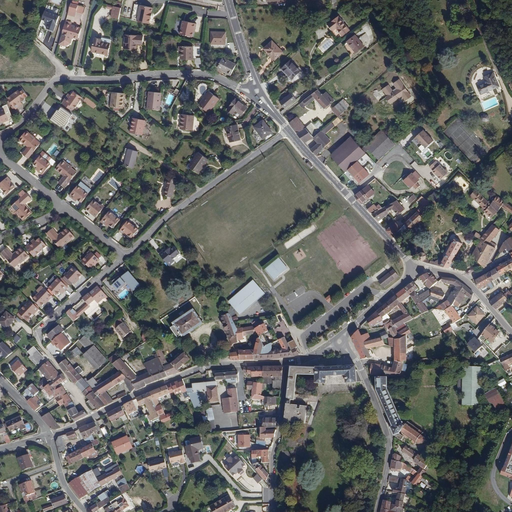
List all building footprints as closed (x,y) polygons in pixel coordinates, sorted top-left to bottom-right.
[(70,3),(68,11),(74,12),(76,5),(70,3)] [(135,4),(132,19),(150,23),(151,18),(152,18),(153,13),(152,13),(153,7),(135,4)] [(114,6),(112,16),(119,18),(122,7),(114,6)] [(59,16),(45,10),(41,20),(48,23),(46,28),(53,31),(59,16)] [(337,28),(343,35),(349,30),(339,16),(329,24),(334,30),(337,28)] [(183,22),(181,35),(193,37),(195,29),(196,29),(196,24),(183,22)] [(64,26),(58,47),(66,48),(69,45),(69,41),(72,39),(78,40),(81,29),(64,26)] [(212,31),(211,44),(226,45),(226,31),(212,31)] [(125,35),(125,49),(137,49),(137,44),(142,44),(143,36),(125,35)] [(355,35),(347,42),(356,53),(364,46),(355,35)] [(96,37),(92,51),(108,55),(111,44),(102,41),(102,39),(96,37)] [(264,49),(275,60),(283,52),(272,41),(264,49)] [(179,47),(179,51),(181,51),(181,59),(193,60),(193,47),(179,47)] [(222,58),(218,67),(225,70),(224,72),(231,75),(236,65),(222,58)] [(282,69),(292,79),(300,71),(291,61),(282,69)] [(479,86),(481,93),(498,86),(493,73),(485,77),(486,80),(486,83),(479,86)] [(394,89),(400,97),(403,95),(406,100),(411,96),(399,79),(393,83),(395,87),(394,89)] [(389,85),(382,90),(387,96),(386,97),(391,104),(398,99),(398,98),(400,97),(394,89),(393,90),(389,85)] [(8,98),(16,108),(21,105),(19,102),(22,100),(24,100),(25,99),(25,97),(28,95),(22,87),(8,98)] [(318,89),(309,96),(312,101),(315,98),(325,109),(331,104),(330,103),(334,100),(326,92),(322,94),(318,89)] [(63,103),(73,110),(75,108),(83,97),(75,91),(73,91),(72,92),(73,94),(70,97),(68,96),(64,100),(65,101),(63,103)] [(149,91),(147,108),(160,110),(162,93),(149,91)] [(199,105),(209,112),(219,99),(209,91),(199,105)] [(112,92),(110,106),(123,108),(125,94),(112,92)] [(280,101),(286,108),(297,99),(292,93),(280,101)] [(88,103),(95,108),(98,103),(88,96),(86,99),(89,101),(88,103)] [(309,96),(303,101),(306,105),(313,101),(312,101),(309,96)] [(344,111),(349,108),(348,107),(350,105),(343,99),(338,104),(344,111)] [(235,100),(228,110),(233,114),(235,111),(241,115),(247,107),(242,103),(241,104),(235,100)] [(338,104),(332,109),(338,117),(340,115),(344,111),(338,104)] [(56,108),(49,118),(60,127),(65,125),(68,121),(68,119),(72,114),(60,106),(58,109),(56,108)] [(0,109),(0,122),(5,120),(6,121),(10,119),(4,108),(0,109)] [(180,129),(193,130),(194,116),(182,114),(180,129)] [(480,115),(479,118),(480,122),(485,122),(487,120),(487,117),(486,115),(483,114),(480,115)] [(297,117),(290,123),(298,133),(306,127),(297,117)] [(133,118),(130,132),(143,135),(146,120),(133,118)] [(255,126),(263,138),(272,132),(264,120),(255,126)] [(297,133),(305,143),(314,138),(317,135),(326,127),(320,120),(315,125),(312,122),(306,127),(298,133),(297,133)] [(311,149),(315,154),(331,141),(326,134),(335,125),(332,122),(326,127),(317,135),(314,138),(318,143),(311,149)] [(228,127),(231,141),(240,139),(237,125),(228,127)] [(27,130),(19,139),(28,146),(23,153),(29,157),(41,143),(35,138),(36,137),(27,130)] [(381,130),(365,146),(379,160),(395,145),(381,130)] [(423,131),(414,139),(418,143),(422,144),(426,148),(433,141),(423,131)] [(351,137),(331,155),(346,171),(366,153),(351,137)] [(124,157),(121,165),(134,168),(139,151),(127,149),(125,157),(124,157)] [(41,155),(36,161),(35,163),(35,164),(36,165),(37,165),(41,168),(39,170),(43,174),(52,164),(45,158),(48,154),(44,151),(41,155)] [(199,153),(189,167),(198,173),(208,159),(199,153)] [(64,159),(56,168),(65,175),(60,182),(66,186),(78,172),(72,167),(72,166),(64,159)] [(358,162),(349,170),(355,177),(364,168),(358,162)] [(436,162),(430,167),(433,171),(436,175),(437,174),(439,177),(438,177),(441,180),(448,174),(448,171),(447,170),(444,170),(440,165),(439,165),(436,162)] [(416,170),(412,173),(418,179),(421,176),(416,170)] [(412,173),(411,172),(403,180),(411,188),(413,186),(417,183),(419,180),(418,179),(412,173)] [(8,176),(0,183),(0,186),(7,194),(15,187),(10,180),(11,179),(8,176)] [(168,178),(163,194),(173,197),(177,181),(168,178)] [(355,196),(362,204),(375,192),(369,184),(355,196)] [(78,185),(70,195),(75,199),(77,197),(80,199),(80,202),(82,202),(83,202),(89,194),(78,185)] [(470,195),(493,217),(499,212),(491,204),(476,189),(470,195)] [(27,192),(13,205),(18,211),(16,211),(24,220),(33,212),(26,204),(32,198),(27,192)] [(430,197),(434,202),(435,200),(439,196),(435,192),(430,197)] [(422,216),(432,204),(422,196),(418,200),(423,205),(417,211),(418,212),(422,216)] [(497,196),(491,204),(499,212),(502,206),(511,213),(511,206),(507,202),(504,202),(497,196)] [(94,199),(88,208),(95,213),(94,215),(96,217),(104,207),(94,199)] [(405,223),(411,229),(421,220),(423,219),(437,203),(435,200),(434,202),(432,204),(422,216),(418,212),(407,222),(405,223)] [(386,206),(389,211),(393,209),(398,215),(405,210),(397,201),(386,206)] [(367,210),(370,213),(378,208),(375,204),(367,210)] [(371,214),(378,221),(389,213),(389,211),(386,206),(371,214)] [(110,211),(102,221),(106,225),(108,222),(111,225),(112,227),(113,228),(115,227),(121,219),(110,211)] [(128,221),(120,231),(124,235),(126,232),(130,235),(130,237),(131,238),(133,237),(139,229),(128,221)] [(386,230),(393,238),(401,228),(395,223),(386,230)] [(489,230),(496,236),(500,230),(493,224),(489,230)] [(47,234),(60,248),(66,243),(66,244),(75,237),(67,228),(59,235),(53,229),(47,234)] [(481,240),(490,244),(496,236),(489,230),(481,240)] [(504,242),(503,244),(507,248),(508,247),(511,249),(511,239),(509,237),(504,242)] [(32,241),(26,247),(34,256),(36,254),(37,255),(47,246),(40,238),(39,238),(38,239),(37,241),(35,243),(32,241)] [(418,256),(418,259),(419,260),(421,261),(428,263),(449,268),(451,263),(462,243),(455,239),(444,260),(441,259),(438,259),(436,260),(434,262),(427,259),(427,257),(427,256),(426,254),(425,253),(423,253),(421,252),(420,253),(419,254),(418,256)] [(472,255),(484,268),(485,267),(496,248),(490,244),(481,240),(472,255)] [(166,249),(160,255),(170,266),(178,258),(177,257),(183,251),(178,245),(175,247),(174,245),(168,251),(166,249)] [(7,248),(1,253),(14,268),(20,263),(21,263),(29,256),(22,247),(13,254),(7,248)] [(499,262),(495,265),(496,267),(500,273),(511,266),(511,251),(510,253),(511,255),(511,258),(500,265),(499,262)] [(83,261),(91,269),(97,263),(98,263),(101,260),(92,252),(83,261)] [(266,269),(274,280),(287,268),(278,259),(266,269)] [(64,275),(75,285),(77,282),(77,281),(83,275),(74,267),(69,274),(67,272),(64,275)] [(491,270),(495,279),(501,276),(500,273),(496,267),(491,270)] [(379,281),(383,287),(399,276),(394,269),(379,281)] [(486,273),(491,282),(495,279),(491,270),(486,273)] [(115,283),(113,284),(118,289),(127,281),(134,290),(140,285),(129,271),(121,277),(119,275),(113,280),(115,283)] [(424,283),(429,288),(430,288),(437,281),(430,274),(426,273),(420,277),(424,283)] [(476,279),(479,288),(491,282),(486,273),(476,279)] [(446,300),(452,304),(453,303),(455,300),(464,285),(457,280),(452,278),(447,278),(442,277),(442,281),(447,284),(452,284),(455,286),(446,300)] [(59,279),(50,288),(57,295),(59,295),(60,294),(60,292),(62,290),(65,292),(69,288),(59,279)] [(253,279),(227,301),(240,315),(265,293),(253,279)] [(395,296),(400,302),(409,295),(413,292),(417,289),(412,282),(404,289),(402,290),(395,296)] [(473,293),(464,285),(455,300),(459,303),(465,294),(471,300),(473,293)] [(82,309),(84,312),(90,307),(89,305),(95,300),(98,303),(107,296),(98,286),(83,299),(87,304),(82,309)] [(39,294),(34,299),(42,307),(47,301),(48,302),(53,297),(45,288),(42,290),(40,288),(37,292),(39,294)] [(421,301),(427,298),(430,296),(431,290),(430,288),(429,288),(429,289),(417,297),(413,292),(409,295),(416,305),(421,301)] [(443,294),(431,290),(430,296),(427,298),(430,300),(431,299),(438,301),(439,299),(442,299),(443,294)] [(496,297),(501,304),(508,299),(504,294),(502,292),(496,297)] [(395,296),(380,308),(386,314),(391,310),(390,309),(397,304),(403,314),(391,320),(390,318),(389,319),(388,317),(386,317),(384,315),(379,310),(377,311),(382,321),(384,325),(391,322),(393,327),(395,328),(412,318),(400,302),(395,296)] [(490,301),(496,308),(501,304),(496,297),(490,301)] [(440,305),(444,310),(451,306),(452,304),(446,300),(440,305)] [(31,301),(20,313),(28,321),(30,321),(31,321),(30,319),(36,312),(37,313),(40,310),(31,301)] [(421,301),(416,305),(422,313),(428,311),(421,301)] [(444,310),(453,322),(460,318),(451,306),(444,310)] [(485,315),(476,306),(466,316),(476,325),(485,315)] [(73,308),(67,313),(72,319),(74,321),(80,316),(77,312),(73,308)] [(174,326),(171,328),(178,338),(181,335),(183,337),(191,331),(195,329),(203,323),(194,309),(173,323),(174,326)] [(382,321),(377,311),(367,320),(370,326),(379,321),(380,323),(382,321)] [(0,321),(8,328),(15,319),(7,313),(0,321)] [(233,344),(237,343),(237,328),(229,314),(222,316),(232,346),(233,344)] [(116,329),(123,338),(131,331),(124,322),(116,329)] [(391,322),(384,325),(387,330),(388,329),(393,327),(391,322)] [(450,323),(443,327),(447,333),(453,330),(450,323)] [(255,350),(255,360),(294,357),(290,350),(287,343),(278,326),(268,331),(265,324),(261,326),(255,329),(258,333),(260,338),(258,339),(255,350)] [(499,332),(489,324),(480,335),(490,343),(499,332)] [(48,336),(53,341),(64,331),(60,325),(48,336)] [(253,326),(243,327),(243,336),(258,333),(255,329),(253,326)] [(393,337),(398,334),(397,333),(395,328),(393,327),(388,329),(393,337)] [(406,327),(397,333),(398,334),(399,337),(406,335),(410,332),(406,327)] [(460,328),(455,332),(462,340),(467,335),(460,328)] [(360,334),(358,329),(356,331),(356,330),(350,336),(357,351),(365,347),(363,342),(362,338),(360,334)] [(381,337),(382,340),(388,338),(385,331),(380,333),(381,337)] [(414,339),(410,332),(406,335),(406,342),(414,339)] [(367,333),(363,335),(363,337),(362,338),(363,342),(370,340),(367,333)] [(16,343),(21,338),(16,334),(12,339),(16,343)] [(79,341),(89,351),(94,345),(95,344),(86,335),(79,341)] [(406,342),(406,335),(399,337),(394,339),(394,346),(394,360),(402,363),(404,361),(406,360),(406,352),(406,348),(406,342)] [(370,340),(363,342),(365,347),(366,348),(384,344),(382,340),(381,337),(370,340)] [(482,346),(474,337),(466,344),(475,353),(482,346)] [(287,343),(290,350),(295,348),(297,347),(293,340),(287,343)] [(0,352),(0,353),(3,357),(4,356),(7,360),(13,353),(4,343),(0,346),(0,352),(0,353),(0,352)] [(489,349),(493,354),(499,349),(494,344),(489,349)] [(83,355),(96,369),(107,359),(94,345),(89,351),(83,355)] [(31,360),(35,365),(38,362),(39,363),(44,358),(37,350),(38,350),(35,346),(29,352),(34,357),(31,360)] [(71,352),(75,357),(82,352),(78,347),(71,352)] [(366,348),(365,347),(357,351),(361,359),(370,358),(370,356),(370,355),(371,354),(369,350),(367,351),(366,348)] [(239,352),(240,360),(255,360),(255,350),(239,350),(239,349),(233,350),(233,353),(239,352)] [(239,352),(233,353),(230,353),(231,360),(240,360),(239,352)] [(511,352),(499,360),(505,370),(508,368),(506,364),(511,360),(511,352)] [(164,366),(168,376),(181,371),(179,369),(190,360),(185,353),(174,362),(168,364),(164,366)] [(109,359),(113,364),(120,359),(116,355),(109,359)] [(160,358),(164,366),(168,364),(165,356),(160,358)] [(66,373),(76,384),(83,378),(80,375),(84,371),(79,366),(75,369),(67,359),(63,362),(60,358),(57,360),(66,373)] [(151,372),(164,366),(160,358),(146,364),(149,372),(151,372)] [(145,386),(146,384),(143,375),(137,378),(122,361),(121,359),(120,359),(113,364),(120,371),(132,383),(135,389),(136,390),(145,386)] [(402,363),(394,360),(391,367),(390,367),(390,366),(386,365),(386,366),(381,365),(380,375),(399,376),(402,363)] [(12,367),(20,376),(27,370),(19,361),(12,367)] [(49,379),(51,382),(60,375),(48,362),(40,369),(49,379)] [(380,375),(381,365),(371,363),(370,374),(380,375)] [(151,372),(155,381),(168,376),(164,366),(151,372)] [(354,366),(290,366),(284,420),(304,422),(306,401),(314,401),(315,395),(295,394),(297,374),(315,374),(315,382),(325,383),(325,376),(345,374),(346,382),(362,382),(354,366)] [(244,368),(243,372),(251,374),(251,377),(263,376),(263,367),(244,368)] [(283,367),(263,367),(263,376),(263,381),(273,382),(273,391),(280,391),(283,367)] [(462,395),(462,405),(482,405),(482,391),(488,391),(489,384),(482,384),(483,367),(463,367),(463,377),(458,377),(458,395),(462,395)] [(125,380),(131,393),(135,389),(132,383),(120,371),(103,382),(99,385),(92,390),(94,391),(99,398),(107,392),(125,380)] [(216,374),(216,380),(226,380),(226,383),(236,381),(236,378),(239,378),(238,373),(236,371),(216,374)] [(143,375),(146,384),(155,381),(151,372),(149,372),(143,375)] [(51,382),(45,387),(49,392),(64,380),(63,378),(65,376),(63,373),(60,375),(51,382)] [(89,380),(86,382),(90,387),(92,390),(99,385),(97,381),(94,377),(89,380)] [(388,377),(377,377),(377,390),(393,426),(391,428),(395,436),(402,440),(404,437),(406,438),(406,437),(407,437),(408,439),(408,440),(409,440),(410,440),(412,441),(412,442),(411,443),(413,445),(414,443),(415,443),(417,442),(418,443),(419,444),(420,444),(420,443),(422,443),(423,444),(424,443),(424,442),(424,441),(425,441),(425,439),(424,439),(424,438),(425,437),(424,436),(423,436),(422,434),(423,432),(422,432),(421,432),(421,431),(420,430),(419,430),(418,430),(418,429),(418,428),(417,428),(416,428),(414,426),(414,425),(413,425),(411,424),(411,423),(410,423),(409,423),(409,422),(408,421),(406,424),(405,423),(404,423),(403,423),(388,388),(388,377)] [(76,384),(83,393),(90,387),(86,382),(84,379),(83,378),(76,384)] [(183,378),(171,383),(172,386),(175,392),(175,394),(182,391),(183,393),(188,390),(188,389),(183,378)] [(43,380),(38,384),(43,389),(45,387),(51,382),(49,379),(45,382),(43,380)] [(193,388),(188,389),(188,390),(190,396),(195,408),(201,407),(200,396),(198,394),(198,392),(208,391),(210,403),(218,402),(216,382),(193,384),(193,388)] [(28,387),(35,395),(40,391),(33,383),(28,387)] [(263,383),(254,383),(253,389),(253,398),(265,399),(265,396),(262,395),(263,383)] [(150,392),(160,417),(163,423),(171,420),(169,414),(166,415),(161,404),(160,405),(157,399),(170,394),(168,388),(166,385),(150,392)] [(64,404),(71,400),(63,386),(56,390),(57,393),(54,395),(61,406),(64,404)] [(83,393),(87,397),(94,391),(92,390),(90,387),(83,393)] [(223,402),(223,404),(238,402),(237,388),(228,389),(229,397),(226,398),(223,402)] [(493,404),(499,414),(507,409),(496,389),(486,395),(489,403),(493,404)] [(87,397),(98,410),(106,406),(99,398),(94,391),(87,397)] [(99,398),(106,406),(114,401),(107,392),(99,398)] [(160,417),(150,392),(137,398),(140,406),(146,404),(151,415),(149,416),(151,421),(160,417)] [(28,402),(36,411),(41,406),(33,397),(28,402)] [(64,404),(68,411),(76,407),(71,400),(64,404)] [(132,400),(124,404),(126,408),(124,409),(126,413),(128,412),(129,414),(131,418),(130,418),(131,419),(140,415),(132,400)] [(238,402),(223,404),(223,409),(227,413),(239,411),(238,402)] [(68,411),(75,422),(88,415),(84,410),(79,413),(76,407),(68,411)] [(108,414),(111,421),(124,415),(121,407),(108,414)] [(41,413),(44,417),(50,413),(47,408),(41,413)] [(211,408),(206,408),(207,414),(209,426),(215,426),(212,408),(211,408)] [(44,417),(42,418),(52,428),(58,423),(50,413),(44,417)] [(24,425),(20,417),(4,424),(7,431),(9,430),(11,435),(25,429),(27,432),(30,431),(29,428),(27,424),(24,425)] [(278,419),(265,418),(264,427),(267,427),(277,427),(278,419)] [(95,422),(86,426),(88,432),(89,431),(91,437),(90,438),(92,442),(95,440),(93,434),(99,430),(95,422)] [(11,442),(9,438),(7,431),(4,424),(0,426),(0,433),(2,433),(6,444),(11,442)] [(88,432),(86,426),(80,428),(85,440),(89,443),(90,446),(66,457),(70,465),(76,462),(86,457),(96,452),(92,442),(90,438),(91,437),(89,431),(88,432)] [(101,429),(105,438),(109,436),(105,427),(101,429)] [(264,427),(261,428),(261,438),(274,438),(276,430),(267,430),(267,427),(264,427)] [(75,432),(73,431),(59,437),(56,442),(63,465),(65,464),(62,453),(63,452),(66,449),(64,442),(76,437),(75,432)] [(250,447),(250,435),(239,436),(239,448),(250,447)] [(192,445),(186,446),(189,457),(191,457),(192,463),(200,461),(198,455),(199,455),(198,449),(203,448),(201,437),(190,439),(192,445)] [(127,438),(114,444),(118,453),(132,447),(131,446),(134,444),(131,439),(128,440),(127,438)] [(503,469),(501,475),(510,479),(510,480),(511,480),(511,492),(511,497),(511,444),(505,464),(506,465),(504,469),(503,469)] [(430,462),(406,445),(402,451),(414,459),(413,461),(425,469),(430,462)] [(268,450),(258,450),(259,457),(262,457),(262,463),(269,463),(268,450)] [(393,460),(401,462),(401,457),(395,454),(394,454),(393,460)] [(19,459),(22,470),(33,467),(29,455),(19,459)] [(174,457),(167,459),(172,476),(174,477),(180,476),(180,477),(185,476),(184,475),(189,474),(184,455),(180,456),(180,455),(174,456),(174,457)] [(229,462),(225,466),(233,476),(238,472),(239,474),(243,471),(242,469),(245,466),(237,456),(233,459),(230,457),(227,459),(229,462)] [(150,470),(152,471),(167,467),(165,458),(161,459),(161,458),(155,460),(148,462),(150,470)] [(401,462),(393,460),(391,470),(398,472),(399,469),(401,469),(401,467),(417,477),(420,473),(417,471),(403,462),(401,462)] [(257,462),(254,463),(254,465),(252,465),(266,481),(268,474),(257,462)] [(76,478),(69,484),(81,499),(87,495),(101,487),(92,471),(92,470),(90,466),(84,469),(86,474),(77,479),(76,478)] [(98,479),(102,486),(123,474),(119,467),(113,469),(114,471),(107,475),(106,474),(98,479)] [(258,483),(262,480),(257,474),(253,478),(258,483)] [(439,486),(424,476),(421,480),(433,488),(434,487),(437,489),(439,486)] [(407,480),(402,479),(399,488),(394,488),(393,493),(398,493),(405,493),(407,480)] [(23,484),(27,496),(35,493),(31,481),(23,484)] [(119,487),(123,495),(130,490),(127,484),(123,486),(119,487)] [(405,493),(398,493),(398,495),(394,494),(393,503),(391,510),(394,511),(397,511),(404,511),(406,509),(403,508),(405,497),(409,498),(409,496),(405,493)] [(91,502),(87,495),(81,499),(85,505),(91,502)] [(106,511),(121,511),(124,511),(123,509),(130,505),(123,495),(110,503),(112,505),(105,509),(106,511)] [(43,508),(44,511),(45,511),(68,503),(65,496),(52,501),(53,504),(43,508)] [(210,506),(212,511),(227,511),(236,507),(230,496),(210,506)] [(91,509),(93,511),(95,511),(103,507),(110,503),(107,498),(91,509)] [(393,503),(384,500),(381,511),(393,511),(394,511),(391,510),(393,503)]
